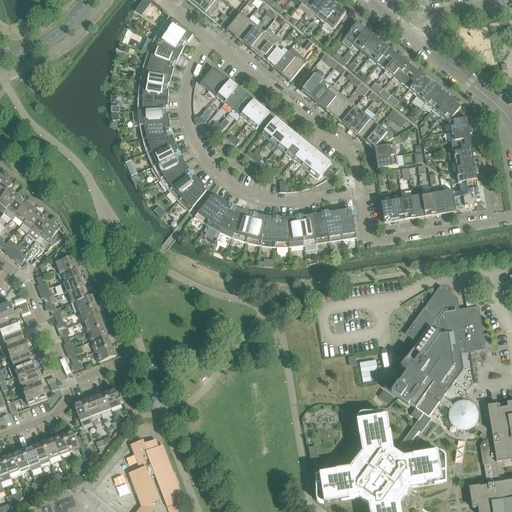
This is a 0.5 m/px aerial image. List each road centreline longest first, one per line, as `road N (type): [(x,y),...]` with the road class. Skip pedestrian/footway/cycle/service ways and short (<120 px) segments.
road 1 (residential): [(358,187),(277,201),(221,178),(183,115),(189,70),(208,38)]
road 2 (residential): [(358,187),(353,158),(208,38)]
road 3 (residential): [(511,220),(366,242),(358,187)]
road 4 (residential): [(511,121),(410,37)]
road 5 (residential): [(65,383),(27,281),(10,268)]
